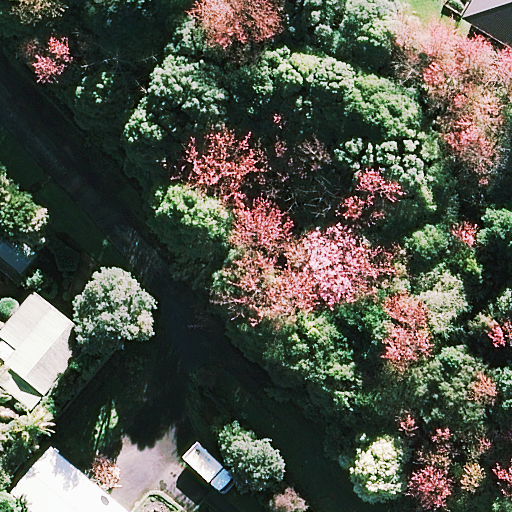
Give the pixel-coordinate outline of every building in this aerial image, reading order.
[(511,0),(476,0),(464,20),(511,48),(511,0)] [(10,232),(0,241),(0,272),(11,284),(36,260),(10,232)] [(88,341),(34,296),(0,338),(0,385),(30,411),(88,341)] [(416,443),(359,431),(349,477),(406,489),(416,443)] [(97,475),(59,442),(13,494),(33,511),(125,511),(91,482),(97,475)]
